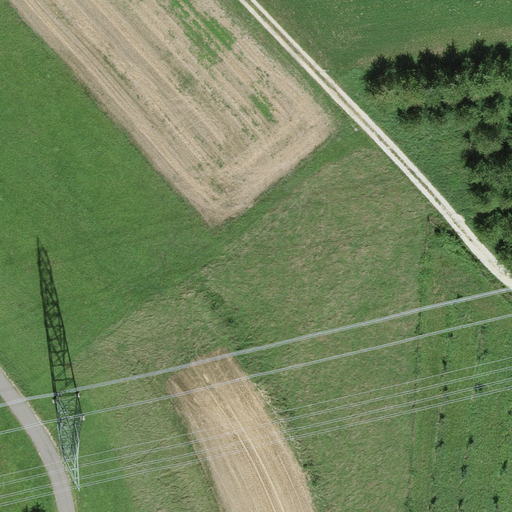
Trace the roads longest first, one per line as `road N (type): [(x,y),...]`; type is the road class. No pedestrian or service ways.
road 1 (track): [(243,0),(470,253),(511,287)]
road 2 (track): [(0,389),(49,457),(64,511)]
